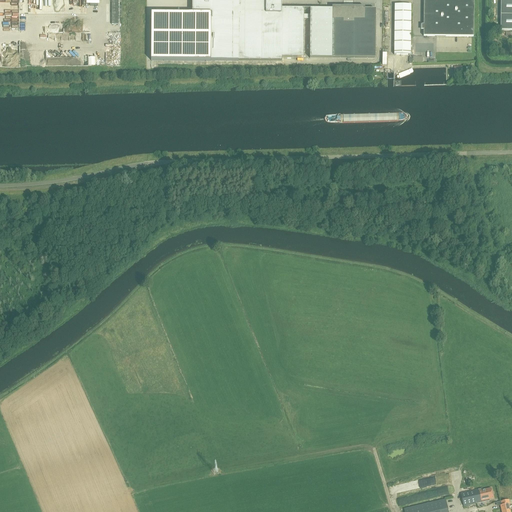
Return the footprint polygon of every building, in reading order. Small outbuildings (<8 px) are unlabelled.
[(151,14),(151,61),(210,61),(210,60),(210,59),(238,61),(282,61),(282,58),(304,58),(304,20),(310,20),(310,58),(375,59),(376,10),(365,10),(365,7),(332,7),(332,9),(310,9),(310,15),(304,15),(304,9),(281,9),(281,0),(194,0),(194,14),(151,14)] [(423,0),(423,36),(473,37),(473,0),(423,0)] [(500,30),(511,30),(511,0),(492,0),(492,1),(501,0),(500,30)] [(394,55),(410,55),(411,5),(395,5),(394,55)] [(461,494),(464,506),(485,501),(485,500),(493,498),(491,488),(482,490),(482,489),(461,494)] [(404,509),(404,511),(448,511),(446,499),(404,509)] [(500,505),(502,511),(510,511),(508,504),(509,504),(508,500),(501,502),(502,505),(500,505)]
